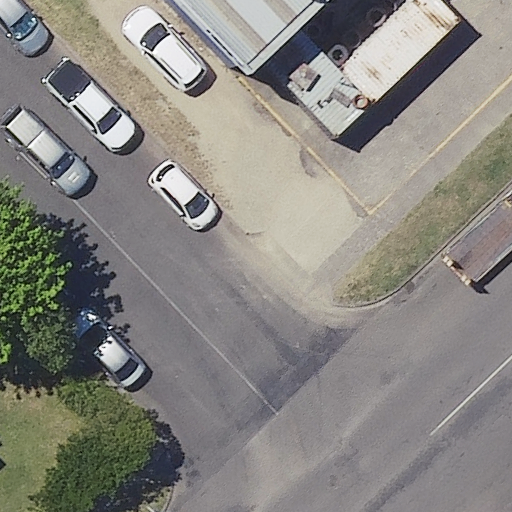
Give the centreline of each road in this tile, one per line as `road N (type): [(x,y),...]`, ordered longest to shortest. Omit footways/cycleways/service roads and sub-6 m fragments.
road 1 (unclassified): [(0,140),(358,509)]
road 2 (unclassified): [(511,360),(358,509)]
